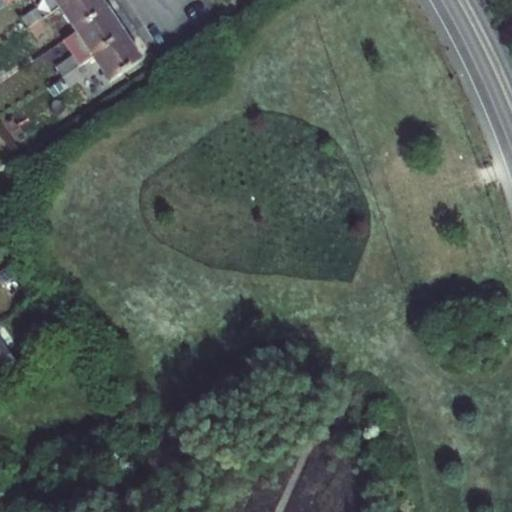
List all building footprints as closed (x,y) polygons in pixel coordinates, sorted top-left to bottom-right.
[(27,28),(69,0),(52,0),(22,20),(27,28)] [(101,0),(69,0),(57,8),(74,33),(108,10),(101,0)] [(79,65),(91,57),(125,34),(108,10),(74,33),(62,42),(79,65)] [(41,19),(27,28),(34,38),(48,28),(41,19)] [(109,82),(142,59),(125,34),(91,57),(109,82)] [(75,68),(70,60),(56,70),(61,78),(75,68)] [(75,68),(61,78),(67,86),(81,77),(75,68)] [(0,340),(0,374),(16,364),(0,340)]
